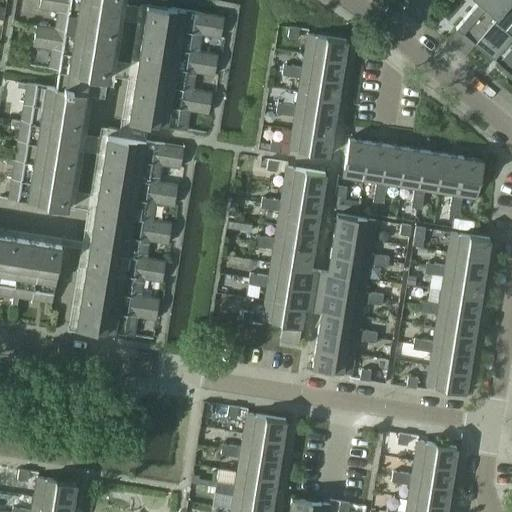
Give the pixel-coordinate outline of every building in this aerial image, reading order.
[(28,83),(19,81),(18,86),(27,88),(22,121),(13,119),(12,124),(21,126),(15,159),(6,157),(5,162),(14,164),(9,198),(43,203),(66,207),(89,74),(107,77),(119,0),(41,0),(40,7),(59,10),(56,28),(38,25),(34,45),(53,48),(50,68),(59,69),(56,87),(28,82),(28,83)] [(511,0),(475,0),(478,2),(456,27),(494,60),(511,38),(511,35),(505,30),(511,21),(511,0)] [(220,36),(223,16),(204,13),(204,12),(147,3),(128,119),(186,128),(189,109),(208,112),(211,92),(192,89),(195,71),(214,74),(217,54),(198,51),(201,33),(220,36)] [(289,26),(288,36),(298,38),(299,28),(289,26)] [(308,33),(304,53),(343,59),(347,39),(308,33)] [(511,46),(500,60),(511,70),(511,46)] [(304,53),(302,67),(301,72),(340,78),(343,59),(304,53)] [(293,65),(283,64),(282,74),(291,76),(293,65)] [(302,67),(293,65),(291,76),(300,77),(301,72),(302,67)] [(301,72),(300,77),(298,91),(337,97),(340,78),(301,72)] [(93,94),(105,96),(107,83),(95,81),(93,94)] [(298,91),(296,105),(295,110),(334,116),(337,97),(298,91)] [(287,103),(277,102),(276,112),(285,113),(287,103)] [(296,105),(287,103),(285,113),(294,115),(295,110),(296,105)] [(1,109),(0,112),(0,116),(11,118),(12,111),(1,109)] [(295,110),(294,115),(292,129),(331,135),(334,116),(295,110)] [(331,135),(292,129),(289,149),(328,155),(331,135)] [(161,164),(180,166),(183,146),(164,143),(107,134),(76,325),(134,334),(137,315),(156,318),(159,298),(140,295),(143,277),(162,280),(165,260),(146,257),(149,239),(168,242),(171,222),(152,219),(155,201),(174,204),(177,184),(158,181),(161,164)] [(342,177),(362,180),(368,141),(349,137),(342,177)] [(270,150),(279,151),(281,141),(271,140),(270,150)] [(387,144),(368,141),(362,180),(376,182),(381,183),(387,144)] [(406,147),(387,144),(381,183),(386,184),(400,186),(406,147)] [(406,147),(400,186),(414,188),(419,189),(425,150),(406,147)] [(444,153),(425,150),(419,189),(424,190),(438,192),(444,153)] [(463,156),(444,153),(438,192),(452,194),(457,195),(463,156)] [(483,159),(463,156),(457,195),(462,196),(477,198),(483,159)] [(266,169),(276,171),(278,160),(268,159),(266,169)] [(286,166),(283,186),(322,192),(325,172),(286,166)] [(386,184),(381,183),(376,182),(375,191),(385,193),(386,184)] [(335,195),(345,196),(347,187),(337,185),(335,195)] [(283,186),(280,199),(280,205),(319,211),(322,192),(283,186)] [(424,190),(419,189),(414,188),(413,197),(423,199),(424,190)] [(385,193),(375,191),(373,201),(383,202),(385,193)] [(462,196),(457,195),(452,194),(451,204),(461,205),(462,196)] [(271,198),(262,196),(260,207),(270,208),(271,198)] [(423,199),(413,197),(411,207),(421,208),(423,199)] [(280,199),(271,198),(270,208),(279,210),(280,205),(280,199)] [(461,205),(451,204),(449,213),(459,214),(461,205)] [(280,205),(279,210),(277,224),(316,230),(319,211),(280,205)] [(334,233),(373,239),(376,219),(337,213),(334,233)] [(228,216),(227,226),(250,230),(252,220),(228,216)] [(401,223),(400,233),(409,235),(411,225),(401,223)] [(277,224),(274,237),(274,243),(313,249),(316,230),(277,224)] [(416,225),(414,236),(424,237),(426,227),(416,225)] [(451,231),(448,251),(487,257),(490,237),(451,231)] [(334,233),(331,252),(369,258),(370,253),(373,239),(334,233)] [(0,293),(13,295),(12,304),(17,305),(18,296),(52,302),(62,244),(0,234),(0,293)] [(265,236),(256,234),(254,245),(264,246),(265,236)] [(274,237),(265,236),(264,246),(273,248),(274,243),(274,237)] [(274,243),(273,248),(270,262),(310,268),(313,249),(274,243)] [(447,251),(445,265),(444,270),(483,276),(484,276),(487,257),(448,251),(447,251)] [(369,258),(331,252),(328,270),(328,271),(366,277),(369,263),(369,258)] [(380,254),(370,253),(369,258),(369,263),(378,265),(380,254)] [(389,256),(380,254),(378,265),(388,266),(389,256)] [(270,262),(268,275),(267,281),(316,288),(319,268),(310,267),(310,268),(270,262)] [(436,263),(427,262),(425,272),(434,273),(436,263)] [(445,265),(436,263),(434,273),(443,275),(444,270),(445,265)] [(366,277),(328,271),(328,270),(319,268),(316,288),(363,296),(364,291),(367,277),(366,277)] [(483,276),(444,270),(443,275),(441,289),(480,295),(481,295),(483,276)] [(259,274),(250,272),(248,283),(257,284),(259,274)] [(268,275),(259,274),(257,284),(267,286),(267,281),(268,275)] [(408,275),(407,283),(415,284),(416,276),(408,275)] [(267,281),(267,286),(264,300),(265,300),(303,306),(304,306),(304,307),(312,309),(316,288),(267,281)] [(363,296),(316,288),(312,309),(321,310),(322,309),(360,315),(363,301),(363,296)] [(480,295),(441,289),(439,303),(438,308),(477,314),(480,295)] [(374,292),(364,291),(363,296),(363,301),(372,303),(374,292)] [(383,294),(374,292),(372,303),(382,304),(383,294)] [(301,326),(304,307),(304,306),(303,306),(265,300),(262,319),(283,323),(301,326)] [(430,301),(420,300),(419,310),(428,311),(430,301)] [(439,303),(430,301),(428,311),(437,313),(438,308),(439,303)] [(438,308),(437,313),(435,327),(474,333),(477,314),(438,308)] [(322,309),(321,310),(319,328),(357,334),(358,329),(360,315),(322,309)] [(242,321),(252,322),(254,312),(244,310),(242,321)] [(298,341),(301,326),(283,323),(281,332),(280,338),(298,341)] [(474,333),(435,327),(433,340),(432,346),(471,352),(474,333)] [(357,334),(319,328),(315,347),(355,353),(356,339),(357,334)] [(368,330),(358,329),(357,334),(356,339),(366,340),(368,330)] [(377,332),(368,330),(366,340),(376,342),(377,332)] [(424,339),(414,338),(413,348),(422,349),(424,339)] [(433,340),(424,339),(422,349),(431,351),(432,346),(433,340)] [(471,352),(432,346),(431,351),(429,365),(468,371),(471,352)] [(355,353),(315,347),(312,366),(351,373),(355,353)] [(468,371),(429,365),(426,385),(465,391),(468,371)] [(371,370),(361,368),(359,378),(369,380),(371,370)] [(406,386),(416,387),(418,377),(408,376),(406,386)] [(229,405),(227,415),(237,417),(238,406),(229,405)] [(247,412),(243,432),(282,438),(286,418),(247,412)] [(243,432),(241,446),(240,451),(279,457),(282,438),(243,432)] [(399,433),(397,444),(407,445),(409,435),(399,433)] [(417,440),(414,459),(453,466),(456,446),(417,440)] [(232,444),(222,443),(221,453),(230,455),(232,444)] [(241,446),(232,444),(230,455),(239,456),(240,451),(241,446)] [(240,451),(239,456),(237,470),(276,476),(279,457),(240,451)] [(414,459),(411,473),(411,478),(450,485),(453,466),(414,459)] [(17,479),(27,480),(29,470),(19,468),(17,479)] [(237,470),(235,484),(234,489),(273,495),(276,476),(237,470)] [(402,472),(393,470),(391,481),(401,482),(402,472)] [(411,473),(402,472),(401,482),(410,484),(411,478),(411,473)] [(192,474),(191,482),(215,486),(216,481),(199,478),(199,475),(192,474)] [(37,476),(34,495),(73,502),(76,482),(37,476)] [(411,478),(410,484),(408,497),(447,504),(450,485),(411,478)] [(226,482),(216,481),(215,491),(224,493),(226,482)] [(235,484),(226,482),(224,493),(233,494),(234,489),(235,484)] [(234,489),(233,494),(231,508),(256,511),(270,511),(273,495),(234,489)] [(34,495),(31,509),(30,511),(70,511),(73,502),(34,495)] [(288,511),(328,511),(330,503),(291,497),(288,511)] [(408,497),(405,511),(445,511),(447,504),(408,497)] [(338,511),(345,511),(348,511),(350,502),(340,501),(338,511)]
